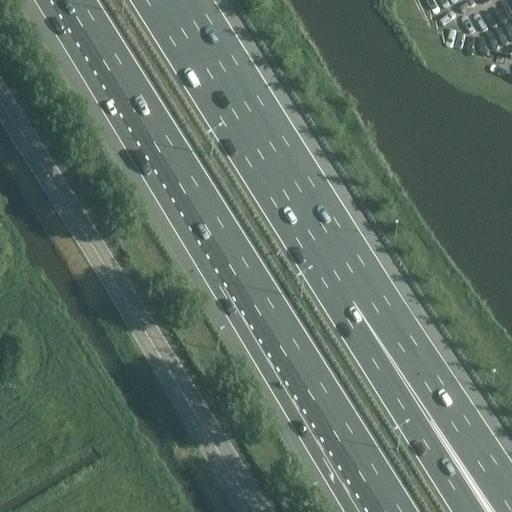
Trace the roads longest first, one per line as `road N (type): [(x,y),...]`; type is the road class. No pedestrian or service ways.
road 1 (motorway): [(60,0),(383,511)]
road 2 (tertiary): [(255,511),(0,94)]
road 3 (motorway): [(511,501),(372,300),(307,222)]
road 4 (motorway): [(468,511),(353,332),(307,222)]
road 5 (motorway): [(307,222),(168,0)]
